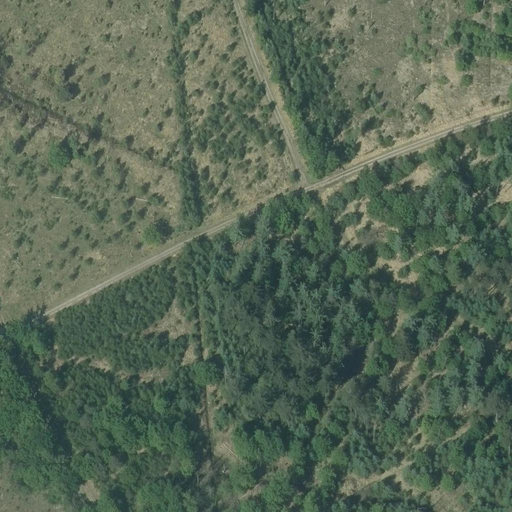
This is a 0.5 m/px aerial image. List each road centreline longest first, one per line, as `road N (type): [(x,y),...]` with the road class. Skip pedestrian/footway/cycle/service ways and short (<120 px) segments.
road 1 (track): [(511,116),(196,239),(7,336)]
road 2 (track): [(237,0),(267,98),(325,216)]
road 3 (track): [(7,336),(97,511)]
